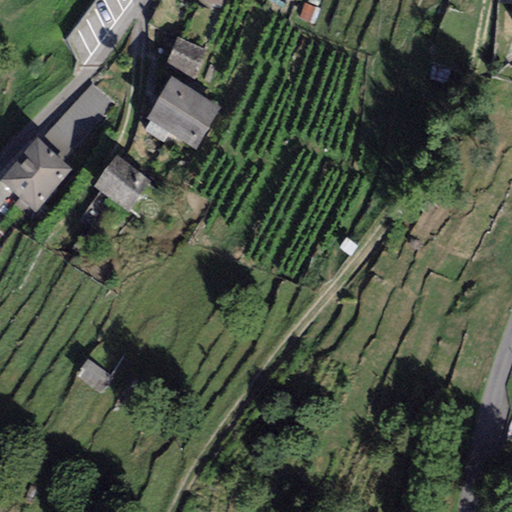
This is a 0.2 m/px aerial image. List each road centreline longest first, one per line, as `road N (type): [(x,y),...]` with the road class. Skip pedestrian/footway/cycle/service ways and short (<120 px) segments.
road 1 (track): [(487,0),(471,72),(440,147),(221,431),(172,511)]
road 2 (unclassified): [(511,339),(463,511)]
